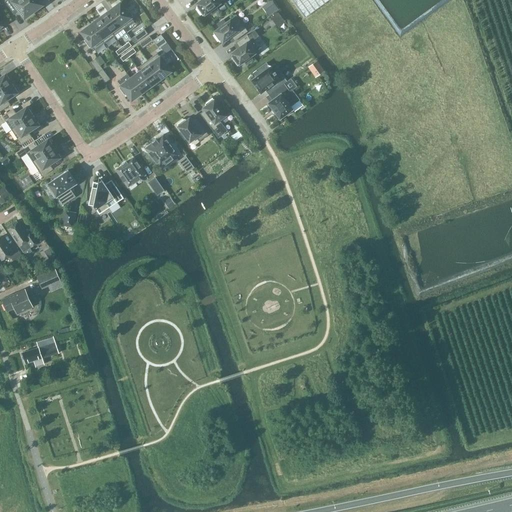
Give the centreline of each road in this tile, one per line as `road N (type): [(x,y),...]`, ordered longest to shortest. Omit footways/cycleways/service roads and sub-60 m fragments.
road 1 (residential): [(15,47),(88,155),(212,71)]
road 2 (trunk): [(511,474),(316,511)]
